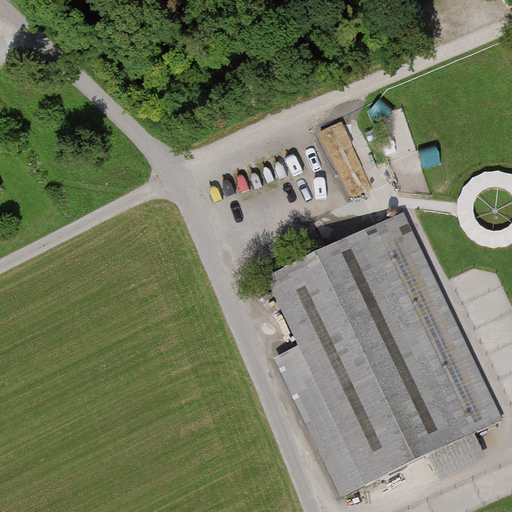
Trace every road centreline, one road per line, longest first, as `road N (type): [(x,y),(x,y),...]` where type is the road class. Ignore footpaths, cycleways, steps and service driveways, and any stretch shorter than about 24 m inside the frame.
road 1 (unclassified): [(0,9),(177,177),(312,511)]
road 2 (track): [(511,26),(177,177)]
